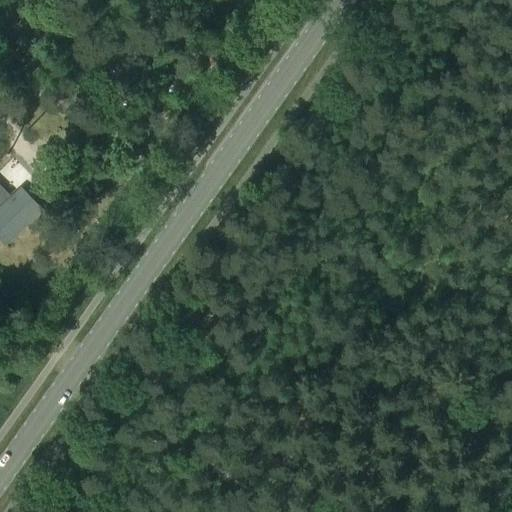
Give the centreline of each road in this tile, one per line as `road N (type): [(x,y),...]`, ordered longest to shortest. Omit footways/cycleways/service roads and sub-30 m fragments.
road 1 (secondary): [(0,477),(342,0)]
road 2 (track): [(124,399),(0,317)]
